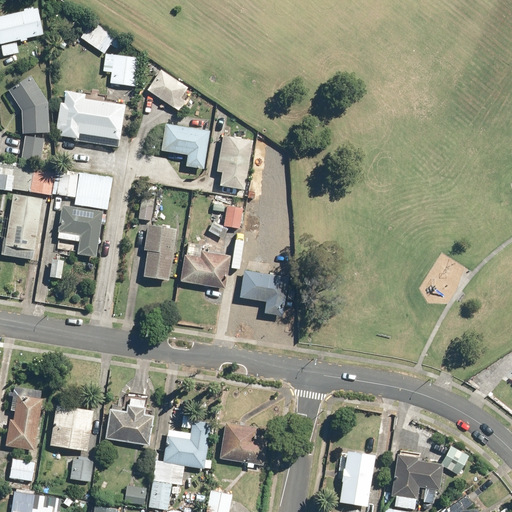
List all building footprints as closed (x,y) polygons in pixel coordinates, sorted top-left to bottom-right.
[(0,21),(0,31),(2,40),(38,32),(34,14),(0,21)] [(94,27),(86,40),(104,52),(113,40),(94,27)] [(132,87),(135,63),(111,60),(108,84),(132,87)] [(159,75),(148,91),(178,110),(188,94),(159,75)] [(23,133),(47,132),(46,104),(29,79),(9,93),(22,113),(23,133)] [(62,99),(57,129),(119,140),(124,110),(62,99)] [(200,157),(204,135),(167,128),(164,150),(200,157)] [(42,141),(23,138),(20,160),(39,163),(42,141)] [(240,186),(247,143),(224,139),(217,182),(240,186)] [(14,189),(48,194),(51,175),(17,171),(14,189)] [(63,174),(60,195),(105,201),(108,180),(63,174)] [(30,259),(39,203),(14,199),(5,255),(30,259)] [(143,200),(140,219),(149,220),(152,201),(143,200)] [(96,260),(98,239),(102,215),(60,209),(57,237),(79,240),(78,258),(96,260)] [(228,209),(226,223),(238,225),(240,211),(228,209)] [(269,211),(248,209),(245,230),(243,251),(263,253),(266,233),(269,211)] [(227,231),(213,223),(208,232),(221,240),(227,231)] [(165,280),(171,232),(148,229),(142,277),(165,280)] [(184,252),(180,280),(223,286),(227,258),(184,252)] [(62,261),(50,260),(49,279),(61,280),(62,261)] [(280,314),(284,280),(244,273),(240,296),(267,301),(265,313),(280,314)] [(8,447),(33,451),(39,401),(15,398),(8,447)] [(50,445),(84,450),(89,414),(56,409),(50,445)] [(107,439),(146,445),(150,414),(112,409),(107,439)] [(184,466),(201,469),(206,444),(205,444),(209,425),(191,422),(188,440),(168,437),(163,462),(184,465),(184,466)] [(226,428),(222,457),(260,462),(264,434),(226,428)] [(454,475),(468,455),(456,447),(442,467),(454,475)] [(347,455),(340,501),(365,504),(372,459),(347,455)] [(414,498),(416,487),(436,490),(440,467),(420,464),(420,461),(397,458),(392,495),(414,498)] [(89,481),(91,463),(72,460),(70,479),(89,481)] [(14,461),(11,476),(30,480),(33,465),(14,461)] [(154,482),(150,507),(167,510),(172,485),(154,482)] [(126,488),(124,501),(140,503),(142,490),(126,488)] [(211,493),(207,511),(226,511),(230,498),(211,493)] [(460,511),(472,504),(465,494),(439,511),(460,511)] [(15,496),(12,507),(29,511),(31,500),(15,496)] [(36,502),(34,511),(58,511),(59,505),(36,502)]
